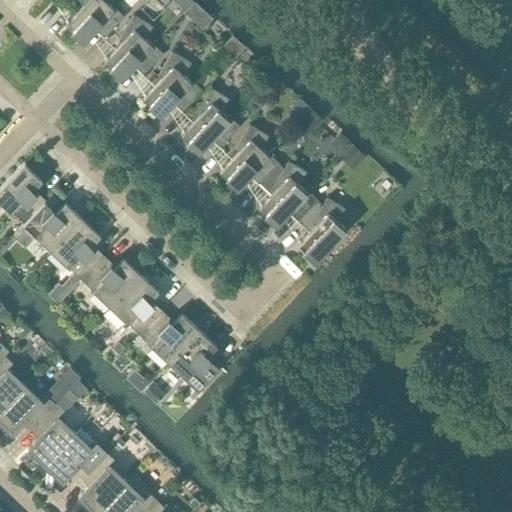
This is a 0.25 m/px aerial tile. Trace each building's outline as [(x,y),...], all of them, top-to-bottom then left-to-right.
[(83,4),(65,23),(82,39),(81,39),(83,41),(94,28),(115,7),(113,6),(107,0),(80,0),(79,2),(83,4)] [(173,0),(182,9),(191,0),(173,0)] [(115,7),(94,28),(103,37),(124,15),(115,7)] [(188,7),(181,15),(189,23),(197,15),(188,7)] [(121,41),(103,60),(120,75),(120,76),(121,77),(133,64),(153,44),(153,43),(152,42),(144,35),(150,25),(134,15),(135,14),(133,13),(118,38),(121,41)] [(153,44),(133,64),(142,73),(162,52),(153,44)] [(160,77),(142,96),(159,112),(159,113),(160,114),(172,101),(192,80),(191,80),(191,79),(183,71),(189,61),(173,52),(173,50),(172,49),(157,75),(160,77)] [(192,80),(172,101),(181,110),(201,89),(192,80)] [(199,114),(181,133),(198,149),(197,149),(198,150),(199,150),(210,138),(231,117),(230,116),(221,108),(227,98),(211,88),(212,87),(210,86),(195,111),(199,114)] [(255,94),(245,104),(254,113),(261,106),(261,100),(255,94)] [(306,135),(321,119),(312,109),(296,126),(306,135)] [(231,117),(210,138),(219,146),(239,125),(231,117)] [(238,150),(220,169),(236,185),(236,186),(237,186),(237,187),(249,175),(269,153),(268,153),(260,145),(266,135),(250,125),(250,124),(249,123),(234,148),(238,150)] [(352,168),(364,155),(352,144),(340,157),(352,168)] [(269,153),(249,175),(258,183),(269,194),(258,206),(275,222),(275,223),(276,223),(288,211),(307,189),(299,181),(304,171),(288,162),(289,160),(288,160),(283,167),(278,162),(269,153)] [(0,202),(23,224),(45,201),(32,188),(41,180),(25,164),(25,163),(24,162),(0,186),(0,202)] [(307,189),(288,211),(296,220),(308,231),(297,242),(314,258),(313,259),(315,260),(346,227),(337,218),(343,208),(327,198),(328,197),(326,196),(322,204),(317,198),(307,189)] [(51,251),(82,218),(64,202),(55,211),(45,201),(23,224),(12,235),(24,246),(34,235),(51,251)] [(80,278),(102,255),(90,244),(99,235),(82,218),(51,251),(73,271),(79,278),(80,278)] [(109,306),(140,273),(123,257),(114,266),(102,255),(80,278),(109,306)] [(73,271),(60,284),(67,291),(79,278),(73,271)] [(138,334),(160,310),(149,299),(158,290),(140,273),(109,306),(138,334)] [(0,314),(4,318),(9,312),(2,306),(0,307),(0,314)] [(167,361),(198,328),(181,312),(172,321),(160,310),(138,334),(167,361)] [(85,317),(78,323),(85,329),(91,323),(85,317)] [(198,328),(167,361),(197,390),(220,365),(208,353),(216,345),(198,328)] [(117,341),(111,347),(118,353),(124,347),(117,341)] [(0,409),(24,384),(8,369),(14,363),(4,354),(0,358),(0,409)] [(45,392),(54,401),(78,376),(69,367),(45,392)] [(133,368),(125,377),(139,390),(148,381),(133,368)] [(156,402),(165,392),(152,380),(143,390),(156,402)] [(55,402),(54,402),(45,393),(40,399),(24,384),(0,409),(0,421),(11,432),(29,413),(37,421),(55,402)] [(44,464),(75,432),(59,417),(64,412),(78,396),(69,388),(54,402),(55,402),(37,421),(45,429),(27,447),(44,464)] [(88,469),(105,450),(96,441),(90,447),(75,432),(44,464),(62,480),(80,461),(88,469)] [(114,444),(112,445),(114,446),(117,450),(118,450),(123,445),(125,443),(120,438),(117,441),(114,444)] [(95,511),(125,480),(109,465),(115,460),(105,450),(88,469),(95,476),(78,495),(95,511)] [(133,511),(142,511),(156,498),(146,489),(141,495),(125,480),(95,511),(127,511),(130,509),(133,511)] [(193,509),(199,502),(193,497),(188,503),(193,509)] [(160,511),(165,507),(156,498),(142,511),(160,511)]
